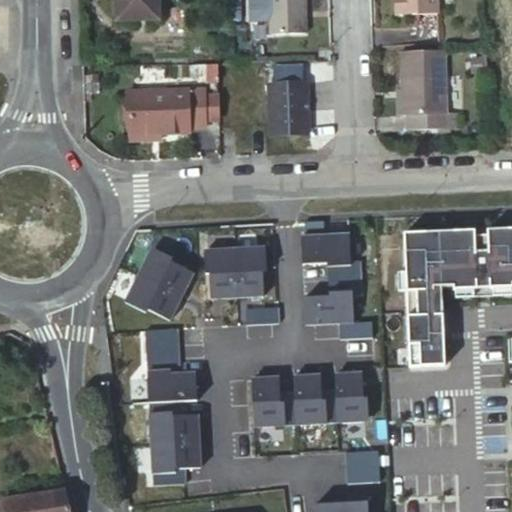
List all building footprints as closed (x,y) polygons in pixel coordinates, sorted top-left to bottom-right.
[(159,0),(117,0),(118,21),(159,20),(159,0)] [(269,36),(304,35),(302,0),(245,0),(246,3),(269,3),(269,36)] [(435,13),(434,0),(391,0),(392,15),(435,13)] [(447,114),(444,50),(403,52),(404,88),(405,115),(410,115),(410,128),(447,127),(447,114)] [(216,65),(206,65),(207,86),(217,86),(216,65)] [(305,136),(304,84),(266,85),(267,138),(305,136)] [(127,134),(159,133),(187,132),(187,127),(202,127),(202,89),(126,91),(127,134)] [(459,114),(447,114),(447,127),(460,127),(459,114)] [(511,227),(403,232),(410,364),(435,363),(431,289),(511,285),(511,227)] [(151,485),(126,488),(128,502),(152,499),(151,485)] [(44,511),(73,511),(68,490),(41,495),(44,511)] [(44,511),(41,495),(0,501),(0,511),(44,511)]
